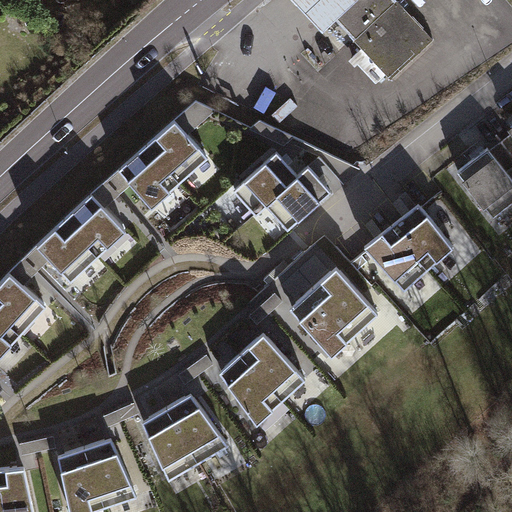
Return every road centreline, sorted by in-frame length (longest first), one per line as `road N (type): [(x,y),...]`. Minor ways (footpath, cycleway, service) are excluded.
road 1 (primary): [(201,0),(0,180)]
road 2 (residential): [(330,220),(511,77)]
